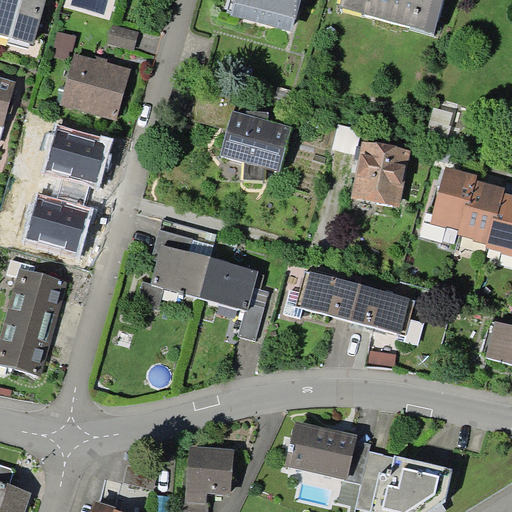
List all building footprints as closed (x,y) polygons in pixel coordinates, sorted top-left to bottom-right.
[(42,3),(29,0),(0,0),(0,42),(28,51),(42,3)] [(299,0),(226,0),(221,19),(289,37),(299,0)] [(431,38),(440,0),(339,0),(337,13),(431,38)] [(135,35),(106,30),(104,45),(133,50),(135,35)] [(127,70),(72,54),(57,103),(112,119),(127,70)] [(0,125),(10,83),(0,80),(0,125)] [(287,131),(226,114),(213,159),(274,176),(287,131)] [(113,139),(56,124),(44,170),(63,174),(91,182),(101,184),(113,139)] [(405,155),(358,146),(348,200),(395,209),(405,155)] [(475,178),(438,169),(425,223),(454,230),(453,237),(479,243),(478,248),(511,256),(511,254),(511,200),(499,197),(500,191),(474,185),(475,178)] [(84,206),(91,182),(63,174),(57,198),(84,206)] [(57,198),(38,193),(24,241),(81,257),(94,209),(84,206),(57,198)] [(255,271),(156,245),(146,285),(244,310),(255,271)] [(63,284),(12,272),(0,321),(0,365),(40,376),(63,284)] [(404,299),(305,275),(296,310),(396,335),(404,299)] [(511,369),(511,327),(490,322),(481,362),(511,369)] [(349,440),(290,427),(281,469),(340,482),(349,440)] [(227,450),(184,449),(182,498),(225,499),(227,450)] [(384,479),(370,480),(365,511),(421,511),(438,502),(445,475),(389,461),(384,479)] [(20,511),(26,495),(0,487),(0,511),(20,511)] [(113,511),(87,502),(83,511),(113,511)]
